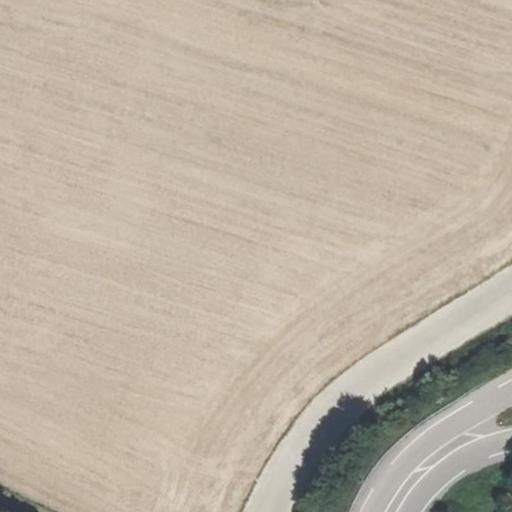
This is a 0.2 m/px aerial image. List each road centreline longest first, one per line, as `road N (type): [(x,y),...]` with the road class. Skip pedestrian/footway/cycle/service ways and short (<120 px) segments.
road 1 (track): [(511,293),(328,419),(287,472),(269,511)]
road 2 (trunk): [(511,394),(407,460),(373,511)]
road 3 (trunk): [(410,511),(446,471),(511,442)]
